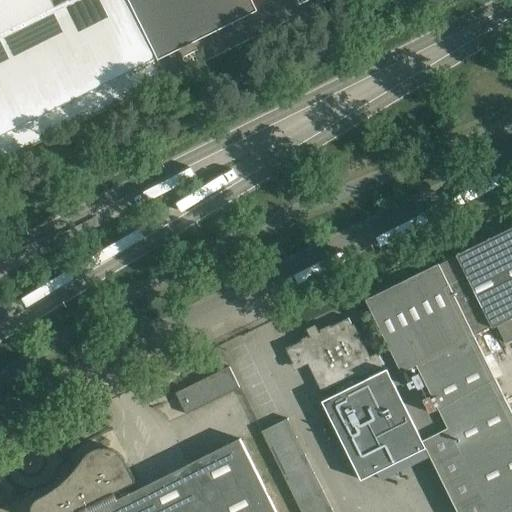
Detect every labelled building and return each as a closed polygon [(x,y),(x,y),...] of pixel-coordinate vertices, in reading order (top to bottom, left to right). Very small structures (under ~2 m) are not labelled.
[(0,0),(0,162),(135,97),(169,79),(134,10),(129,0),(0,0)] [(130,0),(135,10),(169,79),(329,0),(130,0)] [(386,370),(425,448),(457,511),(511,511),(511,412),(474,337),(511,318),(511,227),(457,255),(457,256),(439,265),(439,264),(367,299),(391,349),(378,355),(386,370)] [(386,370),(378,355),(369,360),(349,318),(319,333),(316,327),(308,331),(310,337),(286,349),(297,370),(309,364),(326,399),(321,402),(386,370)] [(240,387),(230,367),(176,393),(186,414),(240,387)] [(425,448),(386,370),(321,402),(361,481),(425,448)] [(333,511),(288,418),(262,431),(301,511),(333,511)] [(276,511),(241,439),(129,496),(125,487),(136,481),(126,460),(125,458),(124,456),(122,455),(121,453),(118,451),(116,450),(114,449),(111,448),(109,447),(107,447),(103,447),(101,447),(99,447),(97,448),(95,449),(93,450),(91,450),(90,452),(88,453),(87,454),(85,456),(79,465),(73,472),(67,478),(61,484),(54,489),(46,494),(38,498),(34,502),(32,506),(32,511),(71,511),(80,508),(81,511),(276,511)]
